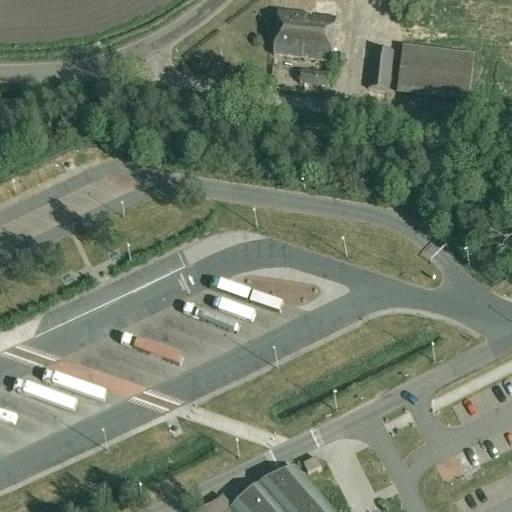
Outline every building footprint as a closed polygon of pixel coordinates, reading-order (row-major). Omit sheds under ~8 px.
[(274,57),(331,64),(336,20),(279,14),(274,57)] [(372,50),(368,92),(390,94),(394,53),(372,50)] [(469,103),(474,59),(403,50),(397,95),(469,103)] [(330,76),(302,72),(301,86),(328,89),(330,76)] [(435,123),(438,107),(408,102),(405,117),(435,123)] [(211,308),(265,328),(270,314),(216,294),(211,308)] [(221,324),(224,315),(194,307),(191,317),(221,324)] [(165,325),(223,346),(228,335),(169,313),(165,325)] [(226,319),(223,329),(254,338),(257,328),(226,319)] [(202,358),(207,345),(146,325),(142,339),(202,358)] [(104,370),(107,358),(75,351),(72,364),(104,370)] [(111,366),(110,379),(141,383),(143,370),(111,366)] [(181,394),(188,411),(240,388),(233,371),(181,394)] [(51,394),(48,402),(82,414),(85,406),(51,394)] [(131,425),(115,431),(120,444),(136,438),(131,425)] [(71,450),(75,463),(91,457),(87,445),(71,450)] [(62,456),(48,462),(53,473),(66,467),(62,456)] [(309,477),(322,470),(317,460),(304,467),(309,477)] [(0,477),(0,488),(27,477),(23,467),(0,477)] [(332,511),(295,469),(259,486),(233,509),(223,498),(218,502),(197,511),(332,511)]
